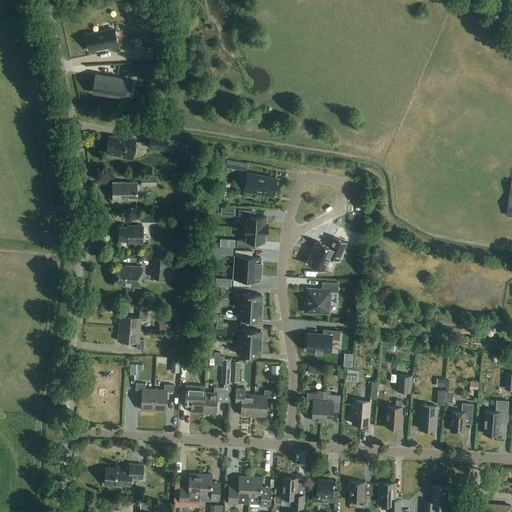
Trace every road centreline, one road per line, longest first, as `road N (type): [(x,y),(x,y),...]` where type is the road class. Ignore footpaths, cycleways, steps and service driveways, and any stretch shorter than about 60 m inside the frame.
road 1 (unclassified): [(66,432),(83,178),(47,0)]
road 2 (residential): [(289,446),(66,432)]
road 3 (residential): [(511,459),(289,446)]
road 4 (residential): [(289,446),(287,237)]
road 5 (residential): [(287,237),(302,176),(343,182),(341,212),(310,226)]
